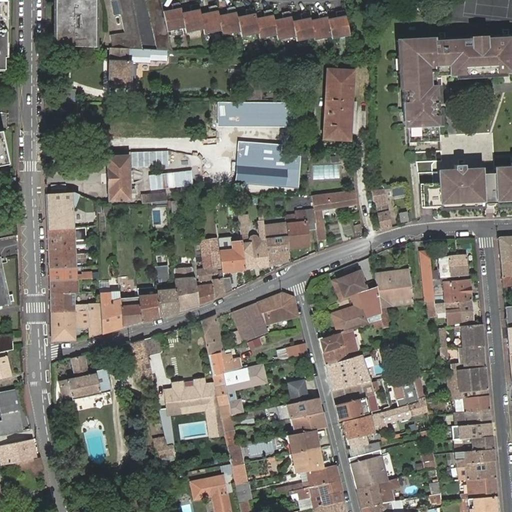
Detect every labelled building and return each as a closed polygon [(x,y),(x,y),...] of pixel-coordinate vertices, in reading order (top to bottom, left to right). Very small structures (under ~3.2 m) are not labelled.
[(54,0),(55,9),(80,11),(79,0),(54,0)] [(55,47),(83,47),(91,48),(95,48),(95,0),(79,0),(80,11),(55,9),(55,47)] [(113,47),(142,49),(131,0),(117,0),(126,32),(110,34),(113,47)] [(167,49),(172,49),(168,30),(164,9),(162,0),(147,0),(158,49),(167,49)] [(164,9),(168,30),(186,26),(188,31),(204,27),(205,32),(224,28),(225,33),(242,29),(243,34),(261,30),(262,35),(279,31),(280,35),(297,32),(298,37),(316,33),(316,35),(333,32),(334,34),(352,30),(347,6),(339,6),(340,11),(329,14),(328,6),(320,8),(321,13),(312,16),(310,7),(302,8),(303,15),(294,17),(292,6),(283,8),(285,13),(276,16),(274,5),(265,6),(267,13),(258,14),(255,4),(247,5),(248,11),(239,13),(237,3),(229,5),(230,10),(221,13),(218,2),(210,3),(211,10),(201,12),(199,1),(191,3),(193,10),(183,11),(181,0),(173,1),(174,7),(164,9)] [(438,36),(407,37),(408,53),(408,69),(408,85),(409,126),(410,141),(440,141),(439,129),(439,124),(437,124),(437,109),(434,109),(434,101),(437,101),(436,86),(438,86),(438,77),(438,68),(447,68),(447,76),(453,76),(456,72),(473,72),(481,72),(489,72),(504,72),(504,68),(510,68),(510,74),(511,73),(511,34),(510,35),(510,39),(489,39),(489,35),(472,36),(472,40),(438,41),(438,36)] [(113,47),(109,48),(107,87),(129,88),(129,84),(132,62),(149,63),(150,60),(168,60),(167,49),(158,49),(142,49),(113,47)] [(323,66),(323,136),(350,136),(351,66),(323,66)] [(442,77),(447,76),(447,68),(438,68),(438,77),(442,77)] [(126,92),(125,102),(140,102),(140,93),(126,92)] [(218,103),(218,127),(287,127),(287,104),(218,103)] [(236,182),(298,188),(302,147),(240,142),(236,182)] [(114,152),(107,153),(108,155),(104,156),(108,201),(130,200),(127,155),(115,155),(114,152)] [(511,162),(511,167),(496,167),(496,172),(484,173),(483,168),(466,169),(466,164),(460,165),(455,165),(455,169),(440,170),(441,182),(435,182),(434,172),(434,164),(437,160),(443,160),(443,152),(417,152),(417,162),(418,173),(418,182),(421,203),(435,202),(443,202),(442,207),(458,207),(458,202),(470,201),(470,206),(484,206),(484,201),(498,200),(498,206),(511,204),(511,162)] [(15,194),(15,183),(6,184),(6,194),(15,194)] [(377,201),(381,231),(392,228),(389,214),(384,186),(376,187),(373,188),(375,202),(377,201)] [(354,189),(312,196),(314,210),(315,229),(317,240),(326,239),(323,210),(357,205),(354,189)] [(73,191),(45,193),(47,230),(98,226),(97,207),(97,202),(73,191)] [(167,193),(142,195),(142,203),(168,202),(167,193)] [(187,214),(185,202),(173,202),(174,215),(187,214)] [(114,207),(114,215),(130,214),(129,207),(114,207)] [(288,247),(308,245),(304,214),(303,211),(293,212),(294,215),(285,216),(286,224),(286,228),(288,247)] [(315,227),(314,213),(304,214),(306,228),(315,227)] [(224,224),(216,224),(219,247),(222,272),(245,269),(241,241),(237,241),(237,243),(224,245),(223,237),(225,237),(224,224)] [(346,225),(347,236),(362,236),(362,225),(346,225)] [(265,231),(264,226),(259,226),(260,242),(248,244),(245,227),(239,227),(241,237),(241,241),(245,269),(270,267),(267,242),(265,231)] [(80,231),(80,228),(47,230),(48,243),(75,241),(74,232),(80,231)] [(288,247),(286,228),(281,229),(282,237),(267,242),(270,267),(290,262),(288,247)] [(281,229),(265,231),(267,242),(282,237),(281,229)] [(511,236),(498,237),(501,260),(511,259),(511,236)] [(86,241),(75,241),(48,243),(48,255),(75,254),(75,247),(86,246),(86,241)] [(222,272),(219,247),(206,248),(208,268),(198,269),(199,281),(212,280),(212,284),(197,286),(199,305),(225,295),(223,279),(222,272)] [(429,262),(429,251),(419,251),(423,300),(432,299),(431,285),(431,279),(429,262)] [(49,269),(76,268),(75,259),(86,258),(86,254),(75,254),(48,255),(49,269)] [(440,257),(441,277),(467,275),(465,256),(440,257)] [(511,259),(501,260),(502,277),(511,275),(511,259)] [(437,261),(429,262),(431,279),(438,278),(437,261)] [(0,303),(14,300),(13,294),(6,296),(0,263),(0,303)] [(197,286),(194,267),(174,269),(175,280),(176,290),(178,311),(199,305),(197,286)] [(49,269),(49,282),(81,280),(81,277),(76,276),(76,268),(49,269)] [(81,272),(82,279),(100,277),(99,269),(81,272)] [(411,269),(373,274),(374,278),(407,274),(411,273),(411,269)] [(155,272),(157,291),(158,295),(159,316),(178,311),(176,290),(170,290),(169,271),(155,272)] [(336,322),(340,334),(374,326),(380,324),(377,299),(375,287),(365,290),(358,273),(344,279),(342,274),(334,277),(336,282),(334,282),(333,283),(340,298),(352,293),(356,304),(354,310),(339,316),(336,322)] [(407,274),(374,278),(375,287),(377,299),(388,298),(410,295),(407,274)] [(511,275),(502,277),(503,288),(511,286),(511,275)] [(223,279),(225,295),(232,291),(231,278),(223,279)] [(333,322),(337,334),(340,334),(336,322),(339,316),(354,310),(356,304),(352,293),(340,298),(333,283),(334,282),(333,279),(330,281),(339,301),(350,297),(353,304),(352,308),(338,313),(333,322)] [(49,282),(50,294),(74,293),(76,293),(76,284),(81,283),(81,280),(49,282)] [(446,302),(471,300),(469,280),(445,282),(445,289),(444,289),(445,299),(446,299),(446,302)] [(139,297),(139,289),(120,291),(121,300),(123,327),(142,321),(139,297)] [(123,327),(121,300),(112,301),(112,292),(99,292),(99,302),(102,333),(123,327)] [(50,294),(51,313),(88,311),(88,305),(74,305),(74,293),(50,294)] [(264,323),(297,316),(293,298),(282,293),(257,303),(264,323)] [(159,316),(158,295),(139,297),(142,321),(159,316)] [(473,320),(471,300),(446,302),(447,311),(453,311),(454,318),(449,319),(449,324),(456,323),(456,322),(473,320)] [(52,342),(76,340),(75,329),(89,326),(90,336),(102,333),(99,302),(88,304),(88,305),(88,311),(51,313),(52,342)] [(244,344),(268,335),(264,323),(257,303),(232,313),(244,344)] [(426,317),(434,317),(433,309),(433,304),(425,305),(425,308),(426,317)] [(216,315),(201,321),(208,355),(223,352),(216,319),(216,315)] [(456,347),(484,346),(482,324),(455,326),(456,347)] [(230,329),(235,347),(241,345),(235,327),(233,328),(230,329)] [(319,339),(325,366),(352,360),(351,355),(356,354),(351,331),(321,338),(319,339)] [(0,334),(0,352),(7,350),(11,349),(11,334),(0,334)] [(160,337),(145,341),(148,355),(161,353),(163,350),(160,337)] [(145,341),(129,345),(138,385),(153,382),(148,355),(145,341)] [(288,358),(306,353),(304,343),(291,346),(290,343),(284,344),(288,358)] [(453,371),(486,367),(484,346),(456,347),(455,347),(456,352),(455,352),(456,364),(448,365),(449,371),(453,371)] [(387,347),(379,348),(382,364),(390,363),(387,347)] [(0,376),(11,374),(7,350),(0,352),(0,376)] [(223,352),(208,355),(212,376),(233,371),(230,355),(224,356),(223,352)] [(83,356),(71,359),(75,379),(58,383),(63,403),(111,392),(106,370),(95,372),(96,374),(88,376),(83,356)] [(325,366),(331,391),(337,390),(367,383),(366,379),(361,380),(359,370),(354,372),(352,362),(352,360),(325,366)] [(219,416),(220,419),(230,417),(241,414),(238,402),(233,402),(228,404),(225,387),(249,381),(261,378),(258,365),(246,368),(233,371),(212,376),(213,383),(219,416)] [(447,375),(449,399),(457,398),(488,395),(486,367),(453,371),(453,373),(447,375)] [(228,404),(233,402),(231,390),(262,382),(261,378),(249,381),(225,387),(228,404)] [(210,438),(224,436),(223,433),(213,383),(205,384),(204,380),(172,384),(172,389),(164,390),(167,415),(207,410),(210,438)] [(400,381),(405,408),(417,405),(413,382),(413,380),(400,381)] [(306,400),(302,381),(287,384),(291,403),(297,402),(306,400)] [(392,382),(397,410),(405,408),(400,381),(397,382),(392,382)] [(417,405),(422,403),(422,401),(419,381),(413,382),(417,405)] [(341,404),(364,398),(369,398),(373,396),(371,387),(370,382),(367,383),(337,390),(341,404)] [(0,433),(32,428),(30,414),(28,388),(24,388),(0,392),(0,433)] [(331,391),(335,405),(341,404),(337,390),(331,391)] [(457,398),(458,412),(489,409),(488,395),(457,398)] [(290,419),(320,412),(317,397),(306,400),(297,402),(291,403),(289,403),(291,412),(275,416),(277,421),(290,419)] [(335,405),(339,421),(368,414),(364,398),(341,404),(335,405)] [(397,410),(382,413),(372,416),(374,426),(426,414),(422,403),(417,405),(405,408),(397,410)] [(457,424),(460,424),(490,421),(489,409),(458,412),(454,412),(455,424),(457,424)] [(314,430),(324,428),(320,412),(290,419),(293,434),(314,430)] [(220,419),(223,433),(233,431),(230,417),(220,419)] [(368,417),(343,423),(347,439),(372,433),(368,417)] [(490,421),(460,424),(457,424),(458,438),(461,438),(471,437),(492,435),(490,421)] [(428,426),(428,423),(421,425),(422,431),(429,429),(428,426)] [(292,455),(318,449),(314,430),(293,434),(285,436),(286,445),(291,449),(292,455)] [(224,436),(226,448),(236,446),(233,431),(223,433),(224,436)] [(471,450),(493,448),(492,435),(471,437),(471,450)] [(471,437),(461,438),(461,443),(462,451),(471,450),(471,437)] [(0,445),(0,460),(1,465),(7,463),(25,460),(34,458),(30,439),(3,445),(0,445)] [(157,464),(176,461),(173,446),(166,447),(164,439),(153,441),(157,464)] [(226,448),(228,461),(240,459),(237,445),(236,446),(226,448)] [(346,451),(348,460),(361,456),(359,448),(346,451)] [(453,475),(453,480),(456,479),(457,479),(464,479),(495,476),(493,448),(471,450),(462,451),(462,456),(454,457),(454,465),(455,475),(453,475)] [(292,455),(288,456),(290,462),(292,475),(307,472),(322,469),(318,449),(292,455)] [(424,468),(436,467),(435,451),(423,452),(424,468)] [(348,460),(355,490),(387,483),(379,452),(361,456),(348,460)] [(34,458),(25,460),(26,465),(29,464),(32,476),(42,473),(38,457),(34,458)] [(229,464),(230,467),(230,468),(238,467),(241,466),(240,459),(228,461),(229,462),(229,464)] [(238,467),(230,468),(230,469),(234,487),(245,485),(241,466),(238,467)] [(295,491),(337,481),(334,467),(322,469),(307,472),(309,484),(304,485),(304,484),(284,489),(285,494),(295,491)] [(431,492),(433,491),(439,490),(437,481),(436,471),(428,473),(431,492)] [(459,499),(461,498),(497,495),(495,476),(464,479),(464,485),(465,493),(459,493),(459,499)] [(355,490),(360,509),(388,502),(387,498),(386,499),(384,493),(399,490),(397,484),(412,481),(411,477),(387,483),(355,490)] [(228,511),(222,478),(200,483),(203,500),(212,498),(214,511),(228,511)] [(309,499),(312,509),(317,508),(342,502),(337,481),(295,491),(297,501),(309,499)] [(245,485),(234,487),(237,505),(248,502),(249,502),(245,485)] [(461,498),(462,511),(498,511),(497,495),(461,498)] [(250,511),(248,502),(237,505),(238,511),(250,511)] [(344,511),(342,502),(317,508),(317,511),(344,511)] [(360,509),(360,511),(400,511),(400,510),(390,511),(385,511),(384,506),(389,505),(388,502),(360,509)]
